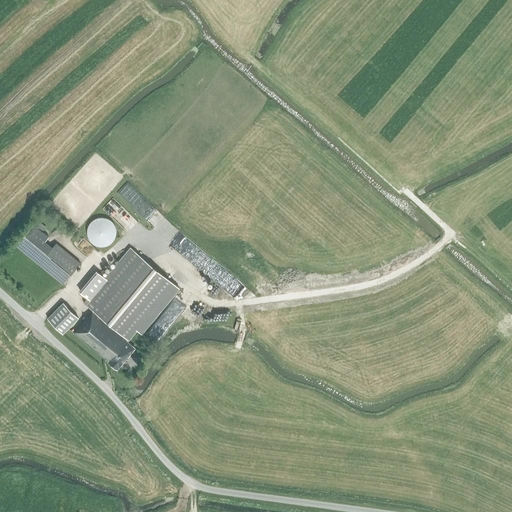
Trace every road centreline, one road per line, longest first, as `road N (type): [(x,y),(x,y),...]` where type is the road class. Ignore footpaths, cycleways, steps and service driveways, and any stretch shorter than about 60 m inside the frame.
road 1 (track): [(91,262),(107,258),(126,236),(220,304),(352,288),(383,280),(451,234),(405,190)]
road 2 (unclassified): [(366,511),(193,484),(0,293)]
